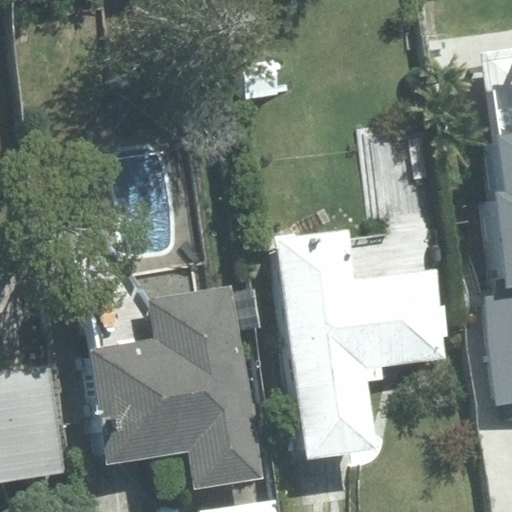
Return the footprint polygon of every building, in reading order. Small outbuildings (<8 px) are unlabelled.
[(274,51),(208,68),(219,111),(285,94),(274,51)] [(451,201),(478,407),(511,402),(511,66),(481,70),(491,139),(461,143),(469,199),(451,201)] [(408,130),(368,136),(386,255),(426,249),(408,130)] [(329,234),(251,244),(280,466),(358,456),(348,375),(427,365),(415,277),(336,287),(329,234)] [(245,483),(215,289),(122,303),(129,347),(61,357),(79,474),(166,460),(172,494),(245,483)] [(0,481),(51,473),(36,373),(0,378),(0,481)]
